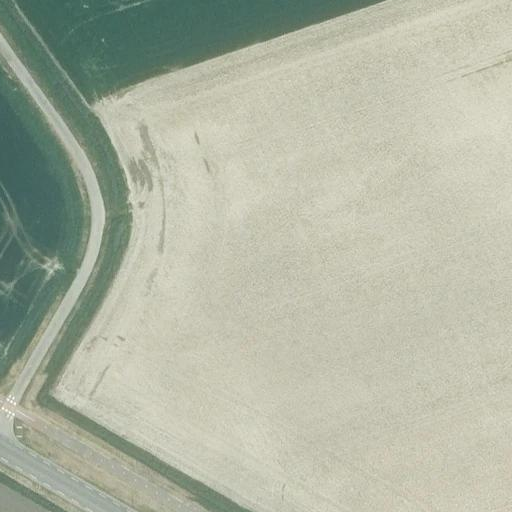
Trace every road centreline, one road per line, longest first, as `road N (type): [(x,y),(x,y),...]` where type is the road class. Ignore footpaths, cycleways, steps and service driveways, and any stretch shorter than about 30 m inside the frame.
road 1 (unclassified): [(0,428),(84,276),(96,219),(93,187),(72,146),(0,42)]
road 2 (secondary): [(110,511),(0,446)]
